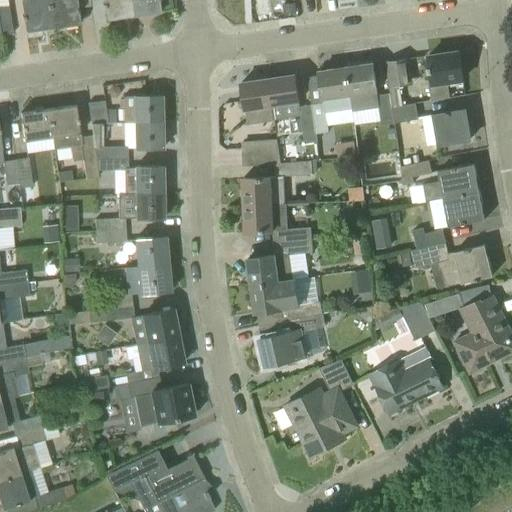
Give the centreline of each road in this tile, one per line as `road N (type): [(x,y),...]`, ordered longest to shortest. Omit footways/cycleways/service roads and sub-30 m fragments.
road 1 (residential): [(274,511),(229,397),(207,301),(195,49)]
road 2 (residential): [(195,49),(487,5)]
road 3 (residential): [(323,511),(511,411)]
road 4 (residential): [(0,78),(195,49)]
